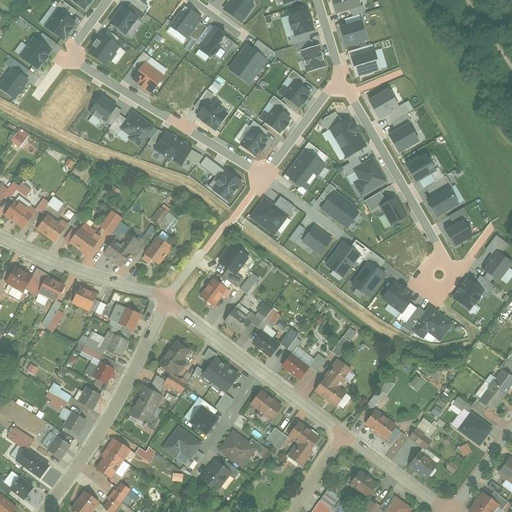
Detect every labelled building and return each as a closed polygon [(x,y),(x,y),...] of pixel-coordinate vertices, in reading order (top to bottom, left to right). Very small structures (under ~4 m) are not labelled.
[(69,0),(84,11),(91,0),(69,0)] [(255,0),(230,0),(223,10),(242,24),(258,2),(255,0)] [(331,0),(335,14),(350,10),(360,7),(358,0),(331,0)] [(139,18),(123,6),(109,25),(125,37),(139,18)] [(360,7),(350,10),(352,18),(359,16),(365,14),(363,6),(360,7)] [(181,11),(169,26),(187,39),(202,19),(190,10),(187,15),(181,11)] [(314,31),(308,11),(288,17),(294,36),(294,37),(307,33),(314,31)] [(56,13),(44,30),(62,42),(74,25),(56,13)] [(361,22),(359,16),(352,18),(344,20),(345,27),(361,22)] [(340,28),(345,45),(366,39),(361,22),(345,27),(340,28)] [(213,27),(198,47),(218,63),(234,43),(213,27)] [(310,41),(307,33),(294,37),(294,36),(290,37),(293,46),(294,45),(310,41)] [(103,34),(87,56),(105,70),(121,48),(103,34)] [(34,40),(20,59),(36,71),(51,53),(34,40)] [(312,40),(310,41),(294,45),(297,54),(300,53),(299,53),(314,48),(312,40)] [(353,58),(374,52),(372,45),(351,51),(353,58)] [(247,47),(230,71),(248,85),(265,61),(247,47)] [(300,53),(305,72),(325,67),(320,47),(314,48),(299,53),(300,53)] [(353,58),(351,58),(356,77),(379,70),(374,52),(353,58)] [(132,80),(151,95),(165,76),(145,62),(132,80)] [(12,71),(0,86),(0,91),(14,102),(28,83),(12,71)] [(285,90),(279,97),(297,112),(301,107),(304,110),(309,102),(306,100),(311,95),(300,87),(304,82),(292,73),(288,80),(294,84),(288,92),(285,90)] [(389,90),(369,101),(379,120),(387,115),(399,108),(398,107),(389,90)] [(105,122),(116,107),(102,95),(90,110),(105,122)] [(201,114),(198,118),(215,131),(225,117),(219,113),(220,112),(214,107),(214,108),(208,104),(211,100),(204,95),(194,109),(201,114)] [(265,115),(259,123),(278,137),(281,133),(284,135),(289,128),(287,126),(291,120),(280,112),(284,107),(273,99),(268,105),(274,109),(268,117),(265,115)] [(399,108),(387,115),(391,122),(406,114),(412,110),(407,101),(398,107),(399,108)] [(139,147),(154,127),(133,111),(121,128),(130,135),(127,139),(139,147)] [(329,130),(341,123),(335,113),(325,119),(323,122),(328,130),(329,130)] [(406,114),(391,122),(396,131),(409,124),(411,123),(406,114)] [(360,150),(366,146),(350,118),(341,123),(329,130),(345,158),(346,158),(360,150)] [(396,131),(388,136),(397,153),(418,141),(409,124),(396,131)] [(255,125),(239,147),(255,159),(267,142),(263,139),(267,134),(255,125)] [(19,148),(28,135),(18,128),(10,142),(19,148)] [(181,167),(192,148),(165,132),(154,151),(177,164),(181,167)] [(350,163),(358,158),(363,156),(360,150),(346,158),(350,163)] [(327,166),(307,151),(296,166),(294,164),(284,178),(306,195),(327,166)] [(418,158),(405,165),(415,183),(430,175),(435,172),(427,156),(419,161),(418,158)] [(354,170),(362,165),(358,158),(350,163),(342,167),(347,177),(355,172),(354,170)] [(387,182),(373,159),(362,165),(354,170),(355,172),(360,181),(354,184),(361,197),(387,182)] [(439,170),(435,172),(430,175),(435,182),(443,178),(439,170)] [(242,183),(225,171),(211,190),(228,203),(242,183)] [(443,178),(435,182),(425,188),(430,197),(448,187),(451,185),(446,176),(443,178)] [(425,200),(436,218),(459,205),(448,187),(430,197),(425,200)] [(334,190),(319,209),(347,230),(362,211),(334,190)] [(379,208),(389,202),(388,199),(385,201),(380,192),(364,201),(370,213),(379,208)] [(11,197),(0,210),(0,211),(17,225),(32,206),(26,202),(23,206),(11,197)] [(47,205),(58,213),(65,203),(62,202),(61,203),(53,197),(47,205)] [(264,200),(249,220),(274,238),(289,218),(288,217),(294,209),(280,198),(274,207),(264,200)] [(379,208),(390,227),(406,218),(396,198),(389,202),(379,208)] [(164,231),(176,216),(162,205),(150,220),(164,231)] [(448,217),(453,226),(463,220),(468,217),(463,208),(448,217)] [(42,210),(31,225),(49,239),(64,220),(56,214),(53,218),(42,210)] [(109,210),(99,228),(111,235),(122,217),(109,210)] [(169,233),(178,221),(175,218),(166,230),(169,233)] [(473,237),(463,220),(453,226),(445,231),(454,247),(473,237)] [(76,223),(64,238),(83,252),(97,233),(90,227),(87,231),(76,223)] [(110,236),(99,249),(117,263),(138,236),(126,226),(115,239),(110,236)] [(319,256),(331,240),(313,226),(301,241),(319,256)] [(154,232),(140,251),(153,260),(155,261),(169,242),(154,232)] [(496,252),(501,255),(508,245),(496,236),(486,250),(493,256),(496,252)] [(343,242),(325,266),(342,279),(360,256),(343,242)] [(231,244),(217,263),(229,271),(234,276),(248,257),(231,244)] [(368,262),(378,269),(384,262),(370,251),(363,260),(367,263),(368,262)] [(499,282),(511,264),(511,263),(501,255),(496,252),(493,256),(483,270),(499,282)] [(28,270),(11,261),(2,279),(25,291),(34,273),(28,270)] [(378,269),(368,262),(367,263),(351,285),(368,298),(386,275),(378,269)] [(239,289),(246,295),(258,278),(252,273),(239,289)] [(209,274),(195,291),(210,303),(219,291),(222,294),(227,288),(209,274)] [(66,285),(45,277),(38,294),(56,304),(66,285)] [(481,277),(474,285),(483,292),(488,295),(494,287),(481,277)] [(474,285),(466,279),(452,299),(469,311),(473,306),(474,307),(480,300),(478,299),(483,292),(474,285)] [(414,299),(394,284),(382,300),(400,314),(402,315),(410,304),(414,299)] [(79,289),(70,307),(88,316),(97,297),(79,289)] [(406,323),(417,309),(410,304),(402,315),(400,314),(396,319),(398,321),(400,319),(406,323)] [(131,332),(139,315),(124,308),(116,326),(131,332)] [(412,332),(426,314),(418,308),(417,309),(406,323),(403,328),(411,334),(412,332)] [(452,324),(430,308),(426,314),(412,332),(422,340),(427,333),(439,341),(452,324)] [(226,310),(220,318),(234,329),(241,321),(226,310)] [(257,326),(247,340),(265,353),(275,340),(257,326)] [(117,353),(124,337),(103,327),(96,342),(117,353)] [(187,346),(171,335),(153,361),(165,370),(172,373),(183,357),(180,355),(187,346)] [(498,366),(510,374),(511,370),(511,350),(510,349),(507,348),(496,364),(498,366)] [(286,349),(276,361),(294,376),(305,363),(295,355),(286,349)] [(80,368),(102,380),(111,363),(89,351),(80,368)] [(333,354),(309,387),(332,403),(334,401),(340,405),(348,393),(335,383),(348,365),(333,354)] [(213,363),(201,379),(224,396),(238,378),(229,371),(228,374),(213,363)] [(30,364),(27,371),(34,375),(37,368),(30,364)] [(511,376),(511,375),(510,374),(498,366),(492,374),(486,370),(470,391),(477,396),(476,398),(489,408),(511,376)] [(156,386),(160,379),(189,396),(195,386),(189,383),(190,381),(177,373),(176,375),(172,373),(165,370),(162,375),(152,370),(146,381),(156,386)] [(418,392),(425,382),(416,375),(409,385),(418,392)] [(159,389),(139,380),(123,413),(143,423),(159,389)] [(88,406),(97,390),(82,382),(73,398),(88,406)] [(52,384),(45,398),(49,400),(47,405),(62,413),(72,395),(52,384)] [(266,417),(278,401),(255,384),(243,400),(266,417)] [(355,426),(360,419),(383,436),(384,434),(389,438),(396,428),(392,424),(394,422),(371,404),(370,406),(369,405),(381,388),(376,384),(348,421),(355,426)] [(102,413),(105,403),(96,401),(94,411),(102,413)] [(201,405),(188,422),(205,435),(218,419),(201,405)] [(431,413),(437,417),(441,411),(435,406),(431,413)] [(72,431),(82,415),(67,407),(58,423),(72,431)] [(245,416),(237,410),(231,419),(239,424),(245,416)] [(456,429),(479,447),(492,429),(470,412),(456,429)] [(307,446),(317,433),(294,417),(283,432),(271,423),(262,435),(277,445),(286,434),(293,439),(283,453),(298,463),(309,448),(307,446)] [(417,443),(403,462),(424,476),(438,456),(423,445),(428,438),(419,432),(421,429),(406,419),(400,428),(405,432),(404,434),(417,443)] [(178,425),(161,448),(183,465),(201,442),(178,425)] [(250,441),(233,428),(217,449),(242,469),(256,450),(262,455),(267,448),(253,437),(250,441)] [(58,456),(67,442),(52,432),(43,446),(58,456)] [(106,475),(126,446),(108,434),(96,451),(98,453),(91,464),(106,475)] [(463,437),(454,442),(459,452),(468,447),(463,437)] [(11,457),(36,475),(47,461),(22,442),(11,457)] [(145,452),(138,448),(134,454),(149,463),(156,452),(148,447),(145,452)] [(511,456),(506,452),(493,471),(511,484),(509,486),(511,488),(511,456)] [(454,462),(447,456),(441,464),(449,469),(454,462)] [(222,464),(216,459),(203,475),(204,475),(199,481),(215,494),(231,475),(235,479),(241,473),(226,460),(222,464)] [(374,480),(351,463),(343,474),(347,478),(345,481),(363,495),(374,480)] [(5,485),(19,497),(30,483),(15,471),(5,485)] [(182,482),(182,474),(172,474),(172,481),(182,482)] [(478,487),(463,507),(469,511),(494,511),(505,499),(495,491),(499,485),(487,476),(483,482),(489,487),(485,492),(478,487)] [(100,500),(99,502),(108,509),(127,484),(118,477),(100,500)] [(323,485),(306,509),(310,511),(322,511),(327,505),(332,508),(340,496),(323,485)] [(95,498),(79,486),(65,504),(76,511),(92,511),(93,511),(88,507),(91,503),(95,506),(99,502),(100,500),(96,497),(95,498)] [(409,503),(391,490),(375,511),(411,511),(412,511),(406,506),(409,503)] [(4,511),(12,503),(0,492),(0,511),(4,511)] [(368,511),(376,501),(368,496),(359,508),(365,511),(368,511)]
